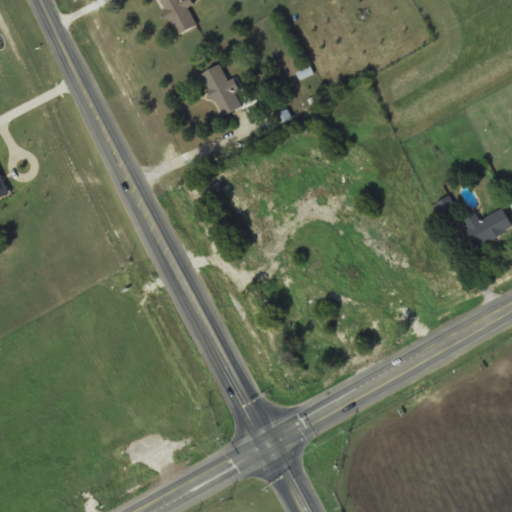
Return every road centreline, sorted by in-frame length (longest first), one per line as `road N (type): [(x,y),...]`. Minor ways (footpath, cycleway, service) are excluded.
road 1 (tertiary): [(303,511),(39,0)]
road 2 (secondary): [(511,305),(145,511)]
